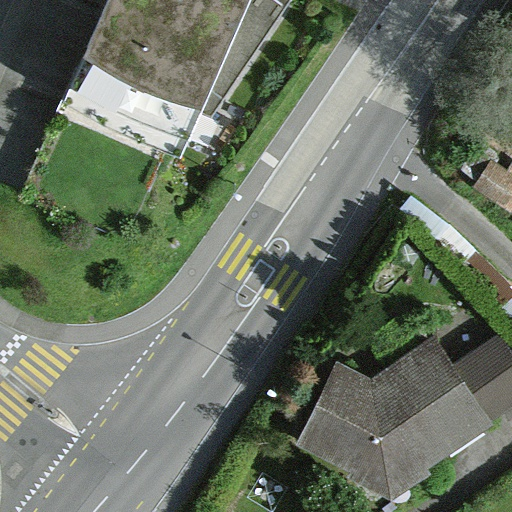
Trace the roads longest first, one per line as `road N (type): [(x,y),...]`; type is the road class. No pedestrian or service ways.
road 1 (secondary): [(137,430),(253,276),(437,0)]
road 2 (residential): [(137,430),(0,348)]
road 3 (residential): [(0,401),(94,485)]
